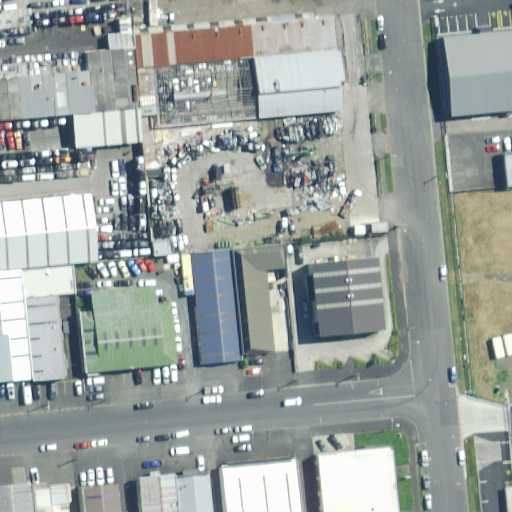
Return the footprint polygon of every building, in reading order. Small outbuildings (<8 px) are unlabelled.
[(304,0),(187,0),(189,12),(305,1),(304,0)] [(501,0),(476,0),(472,26),(496,30),(501,0)] [(345,16),(146,34),(147,53),(149,71),(158,70),(348,53),(345,16)] [(511,38),(450,43),(455,122),(511,118),(511,38)] [(96,73),(100,120),(153,116),(149,71),(147,53),(95,58),(96,73)] [(354,115),(348,53),(263,60),(269,123),(354,115)] [(269,123),(263,60),(158,70),(167,166),(272,157),(269,123)] [(96,73),(0,81),(0,129),(84,122),(100,120),(96,73)] [(156,145),(153,116),(100,120),(84,122),(86,152),(156,145)] [(253,168),(175,175),(180,225),(304,214),(301,182),(255,186),(253,168)] [(99,199),(0,208),(0,276),(105,267),(99,199)] [(387,232),(387,222),(371,223),(371,233),(387,232)] [(169,254),(165,226),(149,229),(153,257),(169,254)] [(395,238),(351,242),(353,270),(397,266),(395,238)] [(290,249),(243,253),(252,355),(283,352),(276,275),(292,274),(290,249)] [(238,252),(196,256),(207,367),(248,364),(238,252)] [(77,273),(30,277),(40,383),(74,379),(67,297),(79,296),(77,273)] [(30,277),(0,279),(0,386),(40,383),(30,277)] [(179,291),(86,300),(93,376),(186,368),(179,291)] [(407,511),(402,450),(327,457),(332,511),(407,511)] [(309,511),(305,468),(230,474),(233,511),(309,511)] [(223,511),(220,476),(187,479),(189,511),(223,511)] [(189,511),(187,479),(152,482),(154,511),(189,511)] [(78,511),(76,485),(41,488),(43,511),(78,511)] [(129,511),(127,486),(93,489),(94,511),(129,511)] [(0,511),(43,511),(41,488),(0,491),(0,511)]
